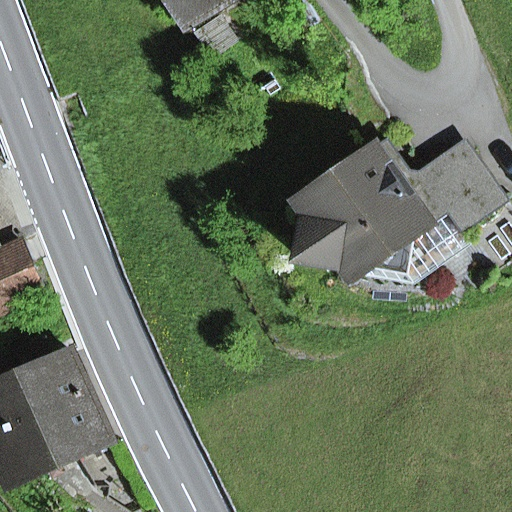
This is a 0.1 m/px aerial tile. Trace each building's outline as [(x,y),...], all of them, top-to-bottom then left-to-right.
[(171,0),(188,27),(233,0),(171,0)] [(377,147),(412,196),(475,152),(466,140),(415,176),(390,139),(377,147)] [(449,214),(464,233),(509,202),(475,152),(412,196),(377,147),(300,202),(308,214),(300,261),(346,268),(354,280),(361,276),(449,214)] [(474,245),(464,233),(449,214),(361,276),(417,285),(474,245)] [(0,254),(0,310),(46,290),(24,243),(0,254)] [(26,375),(65,463),(114,441),(74,354),(54,363),(46,344),(26,353),(34,372),(26,375)] [(0,453),(14,486),(65,463),(26,375),(18,379),(10,361),(0,365),(0,453)]
